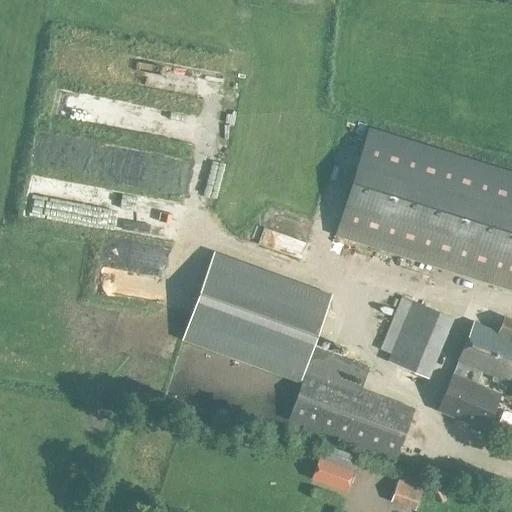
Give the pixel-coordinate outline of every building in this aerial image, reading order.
[(333,239),(355,246),(511,291),(511,176),(364,134),(333,239)] [(297,248),(301,238),(259,224),(256,234),(297,248)] [(331,298),(214,254),(182,339),(299,383),(331,298)] [(413,302),(402,297),(381,350),(391,354),(413,302)] [(471,322),(453,361),(449,372),(473,382),(477,371),(506,382),(511,367),(511,319),(504,316),(496,337),(494,336),(491,330),(471,322)] [(313,353),(289,422),(397,461),(416,408),(363,389),(368,373),(313,353)] [(473,382),(449,372),(433,409),(486,431),(501,393),(473,382)] [(323,445),(318,458),(353,471),(358,458),(323,445)] [(318,458),(313,472),(348,485),(353,471),(318,458)] [(400,476),(392,501),(415,510),(424,484),(400,476)] [(439,485),(431,490),(437,502),(446,498),(439,485)]
